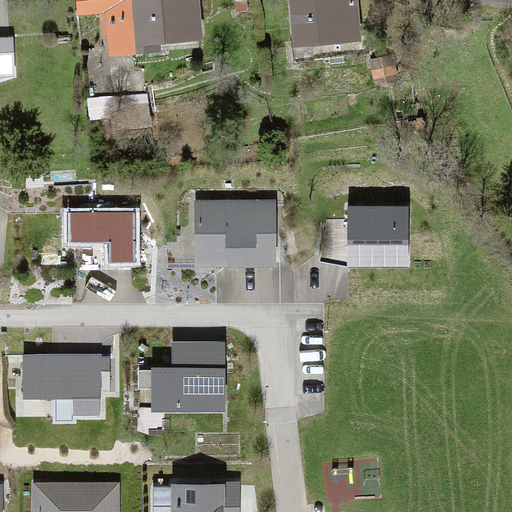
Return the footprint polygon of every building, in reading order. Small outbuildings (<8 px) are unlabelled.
[(203,0),(82,0),(82,14),(110,15),(110,44),(204,42),(203,0)] [(354,0),(295,0),(297,44),(356,41),(354,0)] [(26,36),(0,36),(0,77),(27,78),(26,36)] [(278,192),(190,193),(191,248),(223,248),(223,267),(278,266),(278,192)] [(408,206),(346,205),(345,264),(407,265),(408,206)] [(130,210),(67,211),(68,240),(107,240),(107,261),(131,261),(130,210)] [(222,334),(166,336),(167,357),(138,357),(139,386),(155,386),(156,402),(223,400),(222,334)] [(98,352),(21,354),(22,399),(99,396),(98,352)] [(236,511),(237,476),(163,475),(163,511),(236,511)] [(117,511),(117,478),(29,479),(29,511),(117,511)]
